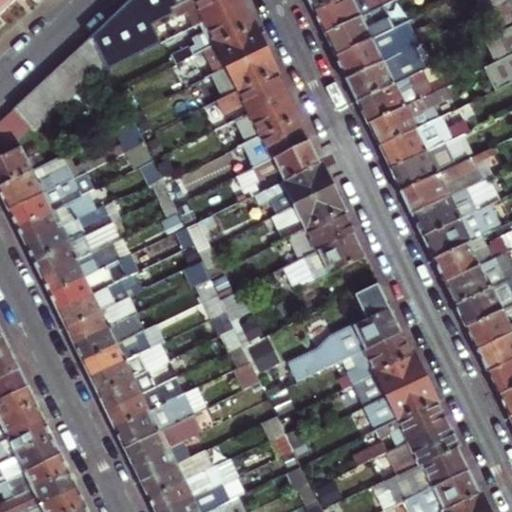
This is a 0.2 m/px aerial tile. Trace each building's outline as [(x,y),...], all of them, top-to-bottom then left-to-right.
[(0,0),(0,14),(14,1),(15,0),(0,0)] [(97,34),(111,65),(203,21),(245,0),(133,0),(121,11),(97,34)] [(181,62),(203,51),(260,24),(254,13),(247,0),(245,0),(203,21),(207,29),(196,34),(200,41),(176,52),(181,62)] [(392,0),(334,0),(318,8),(324,19),(329,31),(389,2),(392,0)] [(392,0),(389,2),(401,25),(411,19),(450,0),(392,0)] [(482,0),(487,9),(505,0),(482,0)] [(511,19),(511,0),(505,0),(487,9),(496,27),(511,19)] [(401,25),(389,2),(329,31),(335,43),(341,55),(401,25)] [(401,25),(341,55),(346,65),(352,76),(404,50),(417,44),(422,41),(411,19),(401,25)] [(203,51),(214,74),(270,47),(266,37),(260,24),(203,51)] [(511,51),(511,25),(490,36),(500,57),(511,51)] [(111,65),(97,34),(86,44),(106,70),(111,65)] [(106,70),(86,44),(76,53),(97,77),(106,70)] [(417,44),(404,50),(352,76),(357,87),(362,97),(414,73),(428,65),(417,44)] [(224,98),(282,70),(276,59),(270,47),(214,74),(213,74),(224,98)] [(511,51),(500,57),(491,61),(502,84),(511,78),(511,51)] [(97,77),(76,53),(65,63),(86,87),(97,77)] [(86,87),(65,63),(52,75),(71,100),(75,97),(89,113),(100,103),(86,88),(86,87)] [(254,110),(292,91),(287,81),(282,70),(224,98),(222,99),(225,105),(247,94),(254,110)] [(422,89),(414,73),(362,97),(367,108),(373,120),(455,79),(450,70),(426,82),(428,86),(422,89)] [(71,100),(52,75),(42,84),(62,109),(71,100)] [(455,79),(373,120),(378,130),(384,143),(423,123),(417,111),(430,105),(428,101),(434,98),(436,102),(460,90),(455,79)] [(42,84),(32,94),(52,118),(62,109),(42,84)] [(292,91),(254,110),(237,118),(249,142),(304,115),(298,104),(292,91)] [(52,118),(32,94),(21,104),(39,126),(40,128),(52,118)] [(21,104),(11,113),(29,135),(39,126),(21,104)] [(2,121),(19,143),(29,135),(11,113),(2,121)] [(277,156),(315,138),(310,127),(304,115),(249,142),(244,145),(247,151),(270,140),(277,156)] [(423,123),(384,143),(389,154),(394,164),(449,137),(446,132),(442,134),(434,117),(423,123)] [(131,150),(149,141),(146,135),(138,119),(120,128),(131,150)] [(0,123),(0,140),(9,152),(19,143),(2,121),(0,123)] [(19,143),(9,152),(0,140),(0,177),(3,184),(63,156),(40,128),(39,126),(29,135),(19,143)] [(481,133),(467,140),(474,154),(488,147),(481,133)] [(455,134),(449,137),(394,164),(400,176),(406,187),(467,157),(455,134)] [(266,188),(326,159),(321,149),(315,138),(277,156),(242,172),(250,188),(255,185),(258,191),(266,188)] [(149,141),(131,150),(138,167),(148,162),(157,158),(149,141)] [(467,157),(406,187),(411,198),(416,210),(464,186),(460,177),(481,167),(494,160),(488,147),(474,154),(467,157)] [(10,197),(14,207),(79,175),(68,153),(63,156),(3,184),(10,197)] [(165,174),(157,158),(148,162),(156,178),(165,174)] [(332,172),(326,159),(266,188),(270,196),(280,192),(288,207),(338,184),(332,172)] [(460,177),(464,186),(472,182),(479,179),(485,176),(481,167),(460,177)] [(79,175),(14,207),(19,217),(23,223),(80,196),(90,190),(97,187),(89,171),(79,175)] [(483,186),(479,179),(472,182),(481,199),(484,197),(488,195),(483,186)] [(483,186),(488,195),(484,197),(487,203),(493,200),(506,194),(498,179),(483,186)] [(487,203),(484,197),(481,199),(472,182),(464,186),(416,210),(423,222),(427,232),(487,203)] [(294,232),(348,206),(343,194),(338,184),(288,207),(276,213),(287,235),(294,232)] [(90,190),(80,196),(23,223),(26,231),(31,241),(82,215),(99,207),(90,190)] [(487,203),(427,232),(432,243),(437,255),(488,229),(504,221),(493,200),(487,203)] [(112,209),(109,202),(102,205),(105,212),(112,209)] [(105,212),(102,205),(99,207),(82,215),(86,222),(105,212)] [(321,247),(359,228),(354,217),(348,206),(294,232),(287,235),(298,258),(321,247)] [(190,224),(182,207),(171,212),(180,229),(190,224)] [(35,249),(39,258),(74,241),(71,234),(88,226),(86,222),(82,215),(31,241),(35,249)] [(190,224),(202,248),(213,243),(201,219),(190,224)] [(88,226),(71,234),(74,241),(87,234),(91,232),(88,226)] [(359,228),(321,247),(298,258),(290,262),(302,285),(371,253),(366,242),(359,228)] [(496,244),(488,229),(437,255),(443,267),(449,278),(502,252),(505,250),(501,242),(496,244)] [(87,234),(74,241),(39,258),(43,266),(46,274),(118,239),(114,231),(91,243),(87,234)] [(126,235),(118,239),(46,274),(51,282),(54,289),(89,273),(103,266),(110,263),(123,256),(134,251),(126,235)] [(213,243),(202,248),(213,270),(225,265),(214,242),(213,243)] [(511,273),(511,272),(502,252),(449,278),(455,291),(459,300),(511,273)] [(89,273),(54,289),(59,299),(63,308),(132,274),(123,256),(110,263),(114,273),(94,283),(89,273)] [(110,263),(103,266),(89,273),(94,283),(114,273),(110,263)] [(141,269),(132,274),(63,308),(68,317),(71,324),(106,306),(119,300),(114,289),(118,287),(120,292),(136,285),(136,280),(144,277),(141,269)] [(511,273),(459,300),(465,312),(470,323),(511,301),(511,273)] [(215,274),(201,280),(210,297),(223,291),(215,274)] [(371,346),(407,328),(401,316),(384,279),(361,290),(372,315),(335,333),(323,346),(294,360),(303,379),(334,364),(347,358),(371,346)] [(237,310),(254,302),(246,284),(229,293),(237,310)] [(223,291),(210,297),(218,314),(232,308),(225,295),(223,291)] [(119,300),(106,306),(71,324),(76,333),(80,340),(126,317),(143,309),(134,292),(119,300)] [(511,329),(511,301),(470,323),(475,334),(480,345),(511,329)] [(1,315),(0,315),(0,336),(9,332),(5,325),(1,315)] [(135,334),(126,317),(80,340),(83,348),(88,357),(123,339),(135,334)] [(357,380),(417,351),(412,340),(407,328),(371,346),(347,358),(353,371),(357,380)] [(491,368),(511,357),(511,329),(480,345),(486,356),(491,368)] [(13,342),(9,332),(0,336),(0,358),(17,350),(13,342)] [(269,337),(250,346),(261,368),(279,359),(269,337)] [(127,349),(123,339),(88,357),(92,366),(96,374),(144,350),(141,343),(127,349)] [(0,377),(25,366),(22,360),(17,350),(0,358),(0,377)] [(152,366),(144,350),(96,374),(100,382),(104,389),(139,372),(152,366)] [(368,403),(428,374),(423,363),(417,351),(357,380),(368,403)] [(511,357),(491,368),(497,381),(502,391),(511,386),(511,357)] [(25,366),(0,377),(0,398),(33,383),(29,376),(25,366)] [(339,389),(357,380),(353,371),(334,380),(339,389)] [(143,381),(139,372),(104,389),(109,399),(112,406),(160,383),(157,375),(143,381)] [(181,372),(160,383),(112,406),(116,415),(120,423),(173,398),(189,390),(181,372)] [(367,403),(378,427),(439,398),(434,387),(428,374),(368,403),(367,403)] [(0,398),(0,419),(41,400),(38,393),(33,383),(0,398)] [(290,386),(273,394),(282,413),(299,404),(290,386)] [(511,386),(502,391),(507,403),(511,412),(511,386)] [(173,398),(120,423),(126,434),(130,444),(196,412),(199,411),(191,394),(175,402),(173,398)] [(414,438),(450,421),(445,410),(439,398),(378,427),(382,435),(391,430),(398,445),(405,442),(414,438)] [(0,440),(50,417),(46,409),(41,400),(0,419),(0,440)] [(196,412),(130,444),(134,454),(137,461),(173,444),(186,437),(188,437),(204,429),(196,412)] [(0,460),(58,435),(55,426),(50,417),(0,440),(0,460)] [(397,466),(401,474),(461,445),(456,433),(450,421),(414,438),(422,455),(413,459),(397,466)] [(0,479),(66,450),(62,442),(58,435),(0,460),(0,479)] [(191,447),(186,437),(173,444),(178,454),(191,447)] [(414,438),(405,442),(413,459),(422,455),(414,438)] [(173,444),(137,461),(142,470),(145,476),(194,453),(191,447),(178,454),(173,444)] [(407,498),(472,467),(466,456),(461,445),(401,474),(377,485),(381,493),(383,492),(390,506),(407,498)] [(0,493),(17,486),(20,493),(75,467),(70,458),(66,450),(0,479),(0,493)] [(194,453),(145,476),(150,486),(154,494),(202,471),(194,453)] [(306,462),(304,460),(289,468),(298,486),(313,479),(306,462)] [(158,502),(162,509),(227,477),(237,473),(233,465),(206,478),(202,471),(154,494),(158,502)] [(79,476),(75,467),(20,493),(0,501),(0,502),(4,511),(21,511),(83,483),(79,476)] [(439,511),(483,491),(478,480),(472,467),(407,498),(413,511),(439,511)] [(227,477),(162,509),(163,511),(197,511),(205,509),(199,498),(213,492),(219,502),(235,494),(227,477)] [(69,511),(92,501),(88,493),(83,483),(21,511),(69,511)] [(491,511),(492,511),(488,501),(483,491),(439,511),(491,511)] [(213,492),(199,498),(205,509),(219,502),(213,492)] [(205,509),(197,511),(243,511),(252,508),(248,500),(241,504),(238,498),(227,504),(230,509),(223,511),(219,502),(205,509)] [(97,511),(96,510),(92,501),(69,511),(97,511)]
